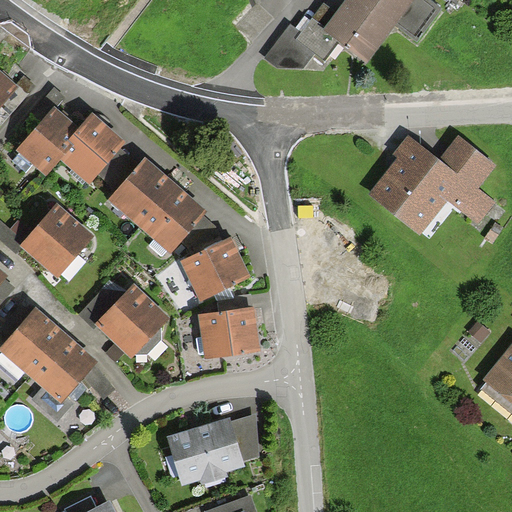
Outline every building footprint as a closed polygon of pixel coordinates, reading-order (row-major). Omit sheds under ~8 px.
[(417,42),(441,11),(427,0),(348,0),(338,15),(325,5),(301,35),(291,27),(264,60),(278,69),(305,70),(316,55),(326,62),(339,45),(368,67),(398,28),(417,42)] [(0,73),(0,111),(11,99),(18,104),(33,87),(25,79),(17,89),(6,79),(0,73)] [(80,130),(56,109),(18,154),(47,178),(60,162),(73,148),(69,144),(80,130)] [(128,146),(94,116),(80,130),(69,144),(73,148),(60,162),(90,189),(128,146)] [(477,188),(494,166),(459,140),(441,163),(415,143),(372,199),(422,237),(449,201),(479,224),(496,202),(477,188)] [(171,183),(148,162),(110,205),(171,258),(208,215),(178,188),(171,183)] [(20,248),(57,282),(95,239),(57,206),(49,216),(20,248)] [(182,266),(201,306),(253,281),(233,241),(227,243),(182,266)] [(0,288),(9,278),(0,270),(0,288)] [(161,330),(170,320),(134,288),(125,298),(97,330),(133,361),(136,357),(147,356),(161,341),(161,330)] [(73,397),(100,367),(67,338),(61,333),(36,311),(0,352),(0,355),(41,391),(32,401),(58,424),(78,402),(73,397)] [(200,319),(205,361),(260,354),(255,312),(248,312),(200,319)] [(490,334),(479,324),(470,334),(481,344),(490,334)] [(511,353),(487,385),(511,404),(511,353)] [(244,463),(260,458),(257,417),(231,425),(230,421),(195,432),(169,440),(184,489),(200,484),(202,489),(229,481),(227,476),(246,470),(244,463)] [(116,511),(112,504),(99,510),(92,496),(66,510),(66,511),(116,511)] [(258,511),(252,496),(208,511),(258,511)]
